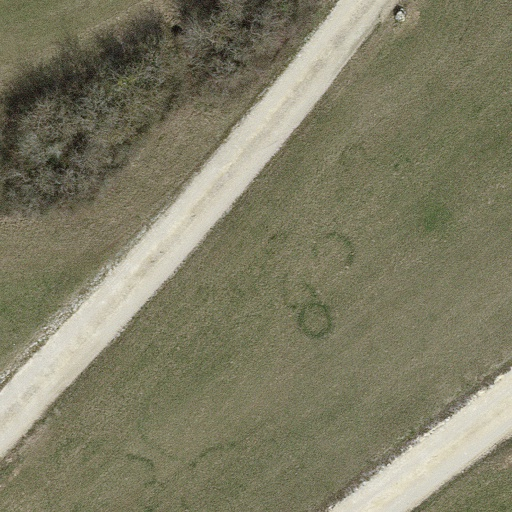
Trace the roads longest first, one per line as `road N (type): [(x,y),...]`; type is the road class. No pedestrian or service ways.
road 1 (track): [(380,0),(322,75),(0,424)]
road 2 (track): [(351,511),(511,396)]
